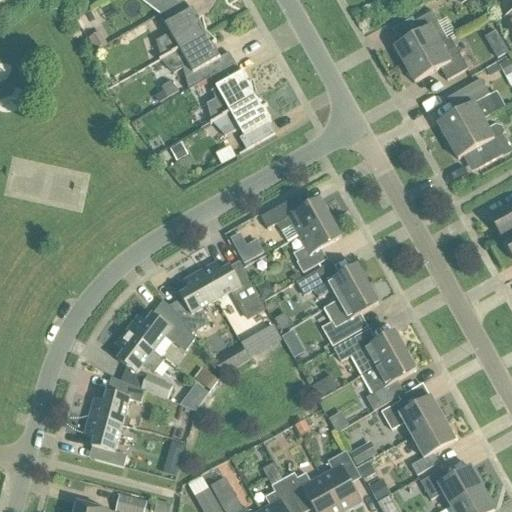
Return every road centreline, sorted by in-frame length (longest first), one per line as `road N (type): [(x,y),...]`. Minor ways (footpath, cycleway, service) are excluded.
road 1 (residential): [(27,461),(51,371),(106,282),(139,251),(356,127)]
road 2 (residential): [(511,403),(356,127)]
road 3 (residential): [(356,127),(287,0)]
